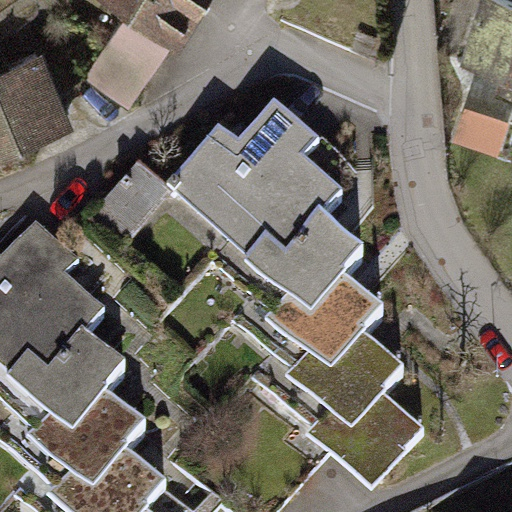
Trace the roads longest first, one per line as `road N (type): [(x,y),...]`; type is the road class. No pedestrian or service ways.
road 1 (residential): [(0,195),(59,176),(268,58),(346,69),(419,112)]
road 2 (residential): [(511,330),(438,231),(419,112)]
